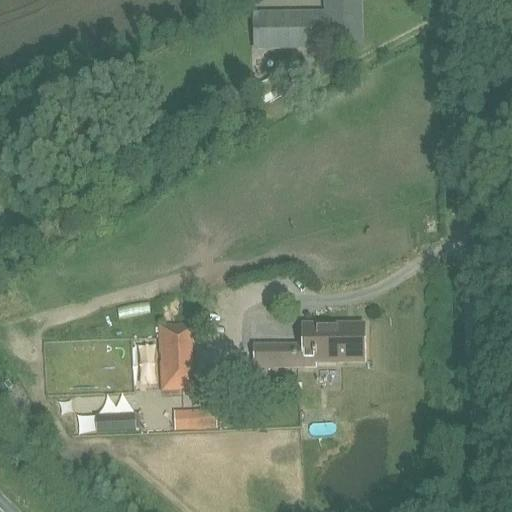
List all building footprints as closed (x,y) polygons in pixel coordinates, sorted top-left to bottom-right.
[(327,0),(328,15),(255,16),(256,48),(328,47),(328,51),(360,51),(359,0),(327,0)] [(327,15),(327,0),(300,0),(301,15),(327,15)] [(328,51),(328,47),(255,48),(255,83),(305,83),(305,69),(312,69),(321,61),(321,53),(328,53),(328,51)] [(198,343),(197,325),(158,326),(161,393),(195,392),(193,343),(198,343)] [(316,364),(365,363),(365,325),(303,326),(303,346),(255,347),(255,369),(316,368),(316,364)] [(216,411),(174,413),(175,432),(217,430),(216,411)] [(136,431),(135,416),(96,418),(97,433),(136,431)]
